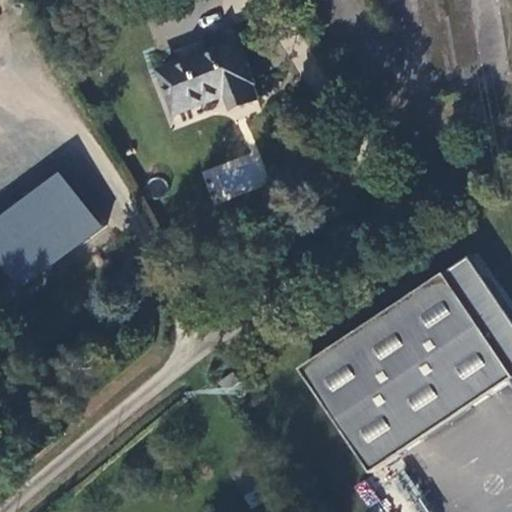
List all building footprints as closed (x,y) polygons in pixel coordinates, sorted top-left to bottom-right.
[(208,55),(163,72),(179,111),(224,94),(230,109),(261,97),(240,46),(209,58),(208,55)] [(257,153),(202,170),(212,203),(267,186),(257,153)] [(0,213),(0,267),(19,291),(101,226),(56,169),(0,213)] [(308,368),(378,473),(511,383),(511,310),(477,257),(308,368)] [(235,471),(248,493),(266,482),(252,460),(235,471)] [(266,482),(248,493),(257,507),(275,496),(266,482)]
